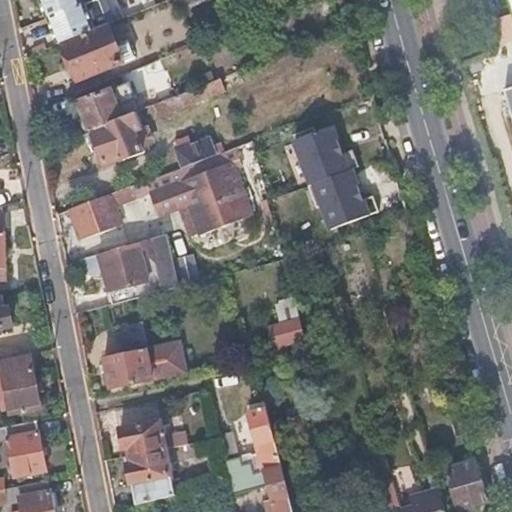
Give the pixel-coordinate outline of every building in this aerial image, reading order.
[(39,0),(46,19),(83,5),(95,0),(39,0)] [(118,0),(102,0),(108,13),(122,8),(118,0)] [(83,5),(46,19),(57,46),(94,31),(83,5)] [(107,32),(65,48),(78,82),(132,63),(127,47),(115,51),(107,32)] [(226,93),(222,81),(156,106),(161,118),(226,93)] [(113,92),(79,104),(90,131),(123,119),(113,92)] [(123,119),(90,131),(104,169),(122,162),(124,165),(143,158),(134,133),(144,129),(138,113),(123,119)] [(315,199),(325,226),(373,208),(367,192),(357,196),(345,166),(352,163),(346,146),(336,150),(327,128),(290,142),(307,187),(304,188),(309,201),(315,199)] [(211,146),(209,142),(177,154),(182,168),(221,154),(218,144),(211,146)] [(231,163),(228,164),(243,220),(251,216),(231,163)] [(228,164),(147,194),(156,218),(186,207),(197,237),(243,220),(228,164)] [(130,187),(69,210),(80,239),(121,225),(114,206),(135,198),(130,187)] [(94,273),(101,270),(109,304),(177,288),(164,236),(80,260),(81,264),(84,268),(90,272),(94,273)] [(0,331),(15,328),(11,311),(5,312),(3,301),(0,301),(0,331)] [(305,340),(299,320),(268,328),(274,349),(305,340)] [(119,355),(104,358),(111,391),(187,375),(180,341),(145,349),(139,321),(113,326),(119,355)] [(184,341),(180,341),(187,375),(191,375),(184,341)] [(0,394),(6,394),(10,417),(40,411),(30,357),(0,363),(0,394)] [(247,449),(219,455),(224,474),(249,468),(262,465),(263,470),(282,465),(266,408),(247,412),(256,449),(248,451),(247,449)] [(462,417),(451,420),(455,436),(467,433),(462,417)] [(158,421),(119,429),(123,451),(130,450),(131,457),(164,450),(184,445),(182,434),(162,438),(158,421)] [(0,442),(7,441),(15,480),(47,473),(36,423),(0,430),(0,442)] [(133,464),(126,465),(135,506),(175,497),(164,450),(131,457),(133,464)] [(384,454),(370,458),(385,511),(390,511),(399,509),(384,454)] [(475,460),(445,469),(457,510),(487,501),(475,460)] [(271,501),(266,502),(268,511),(294,511),(282,465),(263,470),(271,501)] [(249,468),(224,474),(227,486),(251,480),(249,468)] [(19,499),(21,511),(53,511),(48,484),(20,489),(22,498),(19,499)] [(412,510),(406,511),(444,511),(438,490),(409,499),(412,510)]
